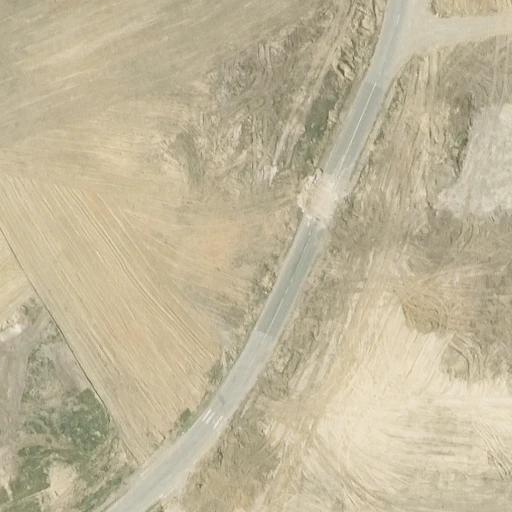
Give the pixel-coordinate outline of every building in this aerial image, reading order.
[(169,0),(92,0),(2,38),(22,87),(178,21),(169,0)] [(6,72),(0,75),(0,101),(17,93),(6,72)] [(89,150),(106,185),(142,168),(125,133),(89,150)] [(144,379),(185,355),(101,211),(60,235),(144,379)] [(189,275),(219,288),(246,223),(216,211),(189,275)] [(0,256),(10,251),(0,230),(0,256)] [(370,473),(435,307),(386,288),(321,454),(370,473)] [(276,368),(282,371),(290,356),(284,353),(276,368)] [(511,386),(501,387),(500,379),(478,382),(484,434),(511,430),(511,386)]
